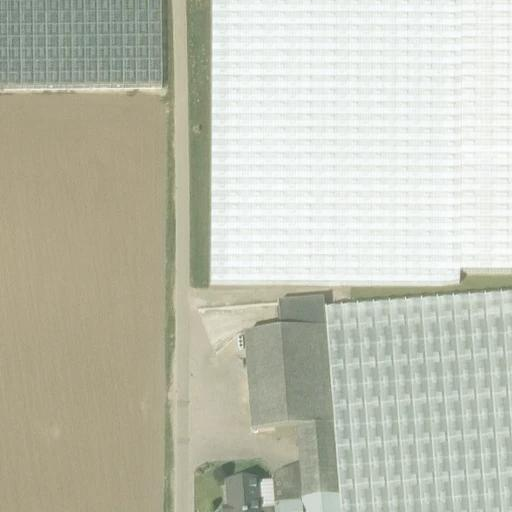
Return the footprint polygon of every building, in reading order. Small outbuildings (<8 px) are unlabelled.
[(0,0),(0,89),(161,88),(159,0),(0,0)] [(442,287),(459,285),(460,274),(461,0),(211,0),(210,285),(442,287)] [(511,0),(461,0),(460,274),(511,274),(511,0)] [(511,511),(511,299),(324,314),(339,511),(511,511)] [(339,511),(324,314),(323,300),(277,304),(279,334),(243,337),(251,434),(295,431),(301,504),(274,506),(274,511),(339,511)] [(274,511),(274,506),(272,484),(256,485),(256,483),(226,485),(227,511),(274,511)]
